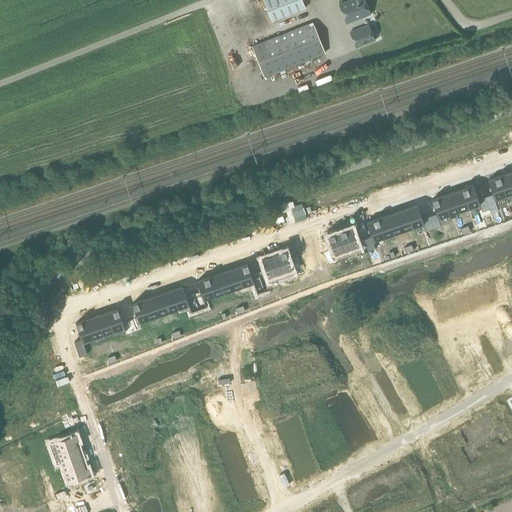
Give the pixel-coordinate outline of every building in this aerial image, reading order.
[(263,0),(272,21),(304,8),(301,0),(263,0)] [(389,0),(378,0),(382,9),(392,5),(389,0)] [(345,29),(369,20),(362,2),(339,12),(345,29)] [(262,72),(321,53),(313,27),(254,46),(262,72)] [(354,50),(371,43),(364,27),(347,34),(354,50)] [(334,78),(342,73),(338,66),(329,70),(334,78)] [(511,183),(508,173),(499,176),(505,195),(506,200),(511,197),(511,183)] [(492,194),(485,197),(489,209),(491,213),(498,210),(494,199),(495,199),(505,195),(499,176),(487,180),(492,194)] [(473,185),(462,189),(468,208),(469,210),(480,206),(482,211),(489,209),(485,197),(478,199),(473,185)] [(462,189),(452,192),(459,211),(468,208),(462,189)] [(452,192),(442,196),(449,215),(459,211),(452,192)] [(436,214),(429,216),(433,228),(451,222),(449,215),(442,196),(431,200),(436,214)] [(417,205),(406,209),(412,227),(412,228),(412,230),(424,226),(426,231),(433,228),(429,216),(422,219),(417,205)] [(406,209),(396,212),(402,231),(412,228),(412,227),(406,209)] [(396,212),(387,215),(393,234),(394,234),(402,231),(396,212)] [(387,215),(377,218),(384,237),(383,237),(384,240),(395,236),(394,234),(393,234),(387,215)] [(484,218),(486,224),(493,222),(490,215),(484,218)] [(384,237),(377,218),(366,222),(371,236),(364,239),(368,251),(375,248),(373,241),(383,237),(384,237)] [(352,227),(340,231),(346,250),(358,246),(360,253),(368,251),(364,239),(356,241),(356,240),(352,227)] [(333,250),(323,253),(330,264),(337,261),(334,254),(346,250),(340,231),(328,235),(333,250)] [(285,250),(273,254),(281,278),(293,274),(294,276),(303,273),(297,262),(290,264),(285,250)] [(266,273),(259,275),(263,287),(270,284),(269,282),(281,278),(273,254),(261,258),(266,273)] [(264,291),(259,275),(252,278),(247,263),(236,267),(242,286),(253,282),(257,293),(264,291)] [(242,286),(236,267),(226,270),(233,289),(242,286)] [(233,289),(226,270),(217,274),(223,293),(233,289)] [(223,293),(217,274),(208,277),(214,296),(223,293)] [(214,296),(208,277),(196,281),(201,295),(194,297),(198,309),(206,307),(203,300),(214,296)] [(494,282),(482,286),(489,308),(501,304),(494,282)] [(179,313),(190,309),(191,312),(198,309),(194,297),(187,300),(182,286),(171,290),(177,309),(178,313),(179,313)] [(482,286),(473,289),(480,311),(489,308),(482,286)] [(473,289),(464,292),(471,314),(480,311),(473,289)] [(162,293),(168,312),(177,309),(171,290),(162,293)] [(464,292),(455,295),(462,317),(471,314),(464,292)] [(162,293),(152,296),(159,315),(168,312),(162,293)] [(455,295),(446,298),(453,320),(462,317),(455,295)] [(143,299),(150,318),(159,315),(152,296),(143,299)] [(446,298),(434,302),(441,324),(453,320),(446,298)] [(137,317),(130,320),(134,332),(141,329),(138,322),(149,318),(150,318),(143,299),(132,303),(137,317)] [(117,308),(106,312),(110,323),(113,333),(114,336),(125,332),(126,334),(134,332),(130,320),(122,322),(117,308)] [(400,310),(389,314),(390,319),(379,323),(384,338),(407,330),(400,310)] [(106,312),(97,315),(104,336),(113,333),(110,323),(106,312)] [(97,315),(87,319),(94,340),(94,342),(95,342),(104,339),(105,339),(104,336),(97,315)] [(81,339),(74,341),(79,357),(87,354),(83,344),(94,340),(87,319),(76,323),(81,339)] [(205,327),(203,322),(195,324),(197,330),(205,327)] [(335,350),(327,335),(307,346),(314,358),(304,363),(309,371),(327,360),(324,356),(335,350)] [(416,342),(412,336),(401,342),(405,348),(416,342)] [(415,352),(396,363),(401,372),(420,361),(415,352)] [(266,359),(245,367),(250,382),(262,379),(263,383),(284,376),(281,368),(270,372),(266,359)] [(327,360),(309,371),(313,379),(322,373),(329,385),(349,374),(340,359),(329,365),(327,360)] [(420,361),(401,372),(406,380),(425,369),(420,361)] [(94,364),(85,366),(87,373),(96,369),(94,364)] [(425,369),(406,380),(410,389),(430,377),(425,369)] [(284,376),(263,383),(265,388),(254,392),(260,408),(280,401),(276,388),(287,385),(284,376)] [(430,377),(410,389),(415,397),(434,386),(430,377)] [(213,382),(206,385),(215,406),(226,401),(218,381),(213,383),(213,382)] [(206,385),(198,388),(206,409),(215,406),(206,385)] [(434,386),(415,397),(420,405),(439,394),(434,386)] [(198,388),(189,392),(197,413),(206,409),(198,388)] [(331,392),(319,399),(324,406),(328,404),(335,416),(354,404),(346,390),(334,397),(331,392)] [(189,392),(180,395),(188,416),(197,413),(189,392)] [(439,394),(420,405),(425,415),(444,403),(439,394)] [(180,395),(169,399),(177,420),(188,416),(180,395)] [(286,410),(273,415),(278,431),(299,424),(295,411),(300,409),(297,401),(284,405),(286,410)] [(155,404),(144,409),(152,430),(164,426),(155,404)] [(354,404),(335,416),(341,427),(361,416),(354,404)] [(144,409),(135,412),(144,434),(152,430),(144,409)] [(135,412),(126,416),(135,437),(144,434),(135,412)] [(223,412),(218,414),(221,422),(226,420),(223,412)] [(126,416),(118,419),(126,441),(135,437),(126,416)] [(361,416),(341,427),(348,438),(368,427),(361,416)] [(486,416),(474,423),(490,451),(492,450),(489,446),(497,441),(500,445),(509,441),(501,427),(494,431),(486,416)] [(111,423),(107,425),(114,445),(126,441),(118,419),(111,422),(111,423)] [(471,444),(465,448),(473,461),(490,451),(474,423),(473,423),(476,428),(466,434),(471,444)] [(299,424),(278,431),(283,443),(304,436),(299,424)] [(368,427),(348,438),(355,451),(375,440),(368,427)] [(238,433),(217,441),(221,452),(242,445),(238,433)] [(54,454),(77,446),(75,441),(78,440),(76,434),(50,443),(54,454)] [(304,436),(283,443),(287,456),(308,448),(304,436)] [(242,445),(221,452),(224,461),(246,454),(242,445)] [(61,461),(80,455),(77,446),(54,454),(57,463),(61,462),(61,461)] [(308,448),(287,456),(291,468),(313,461),(308,448)] [(131,455),(129,450),(122,452),(124,458),(131,455)] [(246,454),(224,461),(227,470),(249,463),(246,454)] [(61,462),(64,470),(83,464),(80,455),(61,461),(61,462)] [(445,455),(429,462),(445,498),(461,490),(445,455)] [(313,461),(291,468),(296,482),(318,475),(313,461)] [(396,461),(383,468),(394,488),(405,483),(409,489),(416,484),(409,472),(404,475),(396,461)] [(249,463),(227,470),(231,479),(252,472),(249,463)] [(64,470),(68,481),(89,474),(87,468),(85,469),(83,464),(64,470)] [(144,467),(124,474),(127,484),(148,476),(144,467)] [(383,468),(370,476),(378,490),(373,493),(380,505),(387,501),(384,494),(394,488),(383,468)] [(252,472),(231,479),(234,488),(255,481),(252,472)] [(148,476),(127,484),(130,493),(151,485),(148,476)] [(255,481),(234,488),(238,500),(259,493),(255,481)] [(360,481),(347,489),(359,509),(369,503),(373,509),(380,505),(373,493),(369,495),(360,481)] [(151,485),(130,493),(133,501),(154,494),(151,485)] [(347,489),(333,496),(342,511),(339,511),(352,511),(359,509),(347,489)] [(154,494),(133,501),(136,511),(157,503),(154,494)] [(331,511),(326,502),(311,509),(312,511),(331,511)] [(160,511),(157,503),(136,511),(160,511)]
